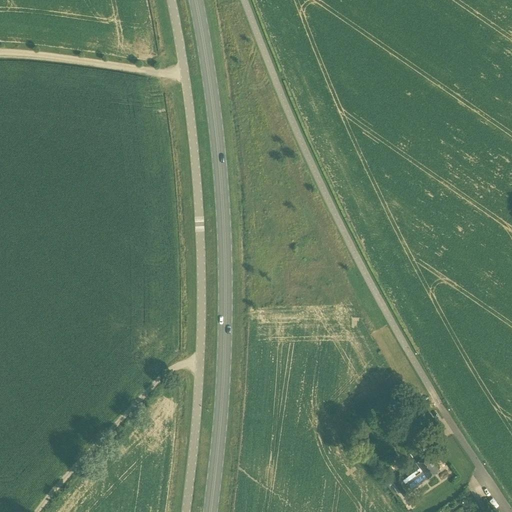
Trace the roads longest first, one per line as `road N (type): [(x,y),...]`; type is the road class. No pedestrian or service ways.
road 1 (unclassified): [(170,0),(199,225),(199,362),(185,511)]
road 2 (primary): [(195,0),(214,117),(225,291),(209,511)]
road 3 (track): [(37,511),(166,373),(199,362)]
road 4 (track): [(184,71),(0,50)]
road 5 (unclassified): [(507,511),(441,409)]
